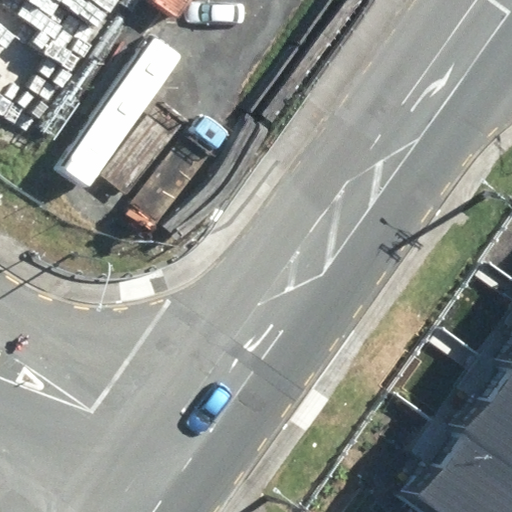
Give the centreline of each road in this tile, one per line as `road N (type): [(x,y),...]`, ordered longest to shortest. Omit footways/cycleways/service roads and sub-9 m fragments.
road 1 (secondary): [(151,458),(478,0)]
road 2 (residential): [(151,458),(0,354)]
